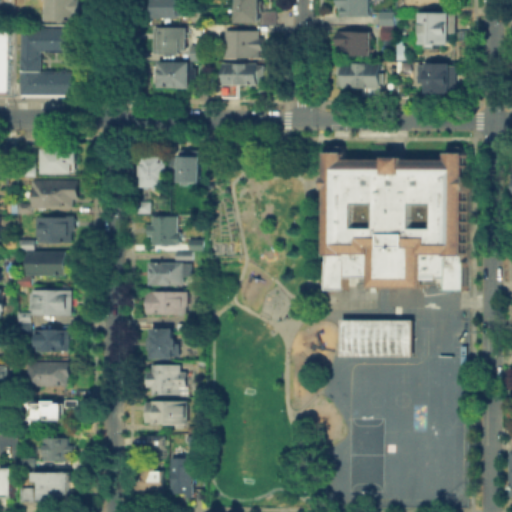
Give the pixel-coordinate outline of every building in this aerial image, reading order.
[(83,0),(83,11),(79,11),(79,18),(48,18),(48,0),(83,0)] [(161,0),(187,0),(187,18),(161,18),(161,0)] [(242,22),(242,0),(267,0),(267,22),(242,22)] [(339,0),(339,5),(341,5),(341,13),(371,13),(371,0),(339,0)] [(381,9),(381,23),(382,23),(396,23),(396,9),(381,9)] [(417,31),(423,31),(424,16),(458,16),(458,40),(451,40),(451,48),(417,48),(417,31)] [(0,23),(12,24),(12,94),(0,94),(0,23)] [(382,38),(396,38),(396,23),(382,23),(382,38)] [(94,26),(94,50),(43,50),(43,55),(46,55),(46,69),(95,69),(95,94),(16,94),(16,80),(22,80),(22,26),(94,26)] [(338,28),(371,28),(371,54),(341,54),(341,45),(338,45),(338,28)] [(191,29),(191,53),(160,52),(160,29),(191,29)] [(266,33),(266,58),(231,58),(232,32),(266,33)] [(197,49),(211,49),(211,61),(197,61),(197,49)] [(344,87),(344,64),(383,64),(383,88),(344,87)] [(421,93),(421,64),(456,64),(455,93),(421,93)] [(160,66),(201,66),(201,80),(195,80),(195,89),(160,89),(160,66)] [(229,66),(268,66),(268,85),(229,85),(229,66)] [(22,137),(22,154),(10,154),(10,137),(22,137)] [(78,146),(78,161),(74,161),(74,171),(44,171),(43,146),(78,146)] [(180,180),(180,172),(171,172),(171,157),(180,157),(180,148),(202,148),(202,180),(190,180),(190,184),(182,184),(182,180),(180,180)] [(327,150),(346,150),(346,157),(388,157),(388,155),(405,155),(405,157),(447,157),(447,149),(466,149),(465,287),(445,287),(445,276),(421,276),(421,286),(369,286),(369,276),(344,276),(344,287),(326,287),(327,150)] [(166,153),(166,161),(169,161),(169,178),(166,178),(166,184),(161,184),(161,188),(153,188),(153,184),(142,184),(142,175),(137,175),(137,163),(143,163),(143,153),(166,153)] [(37,159),(37,175),(24,175),(24,159),(37,159)] [(0,187),(0,162),(9,163),(9,187),(0,187)] [(73,205),(33,205),(33,178),(79,177),(79,197),(73,197),(73,205)] [(150,199),(150,211),(134,211),(134,199),(150,199)] [(18,210),(18,200),(32,200),(32,210),(18,210)] [(178,213),(178,230),(182,230),(182,242),(178,242),(178,243),(152,243),(152,234),(147,234),(147,223),(152,223),(152,213),(178,213)] [(74,215),(74,219),(77,219),(77,237),(74,237),(74,239),(35,239),(35,214),(74,215)] [(204,237),(204,248),(189,248),(189,237),(204,237)] [(18,247),(18,238),(35,238),(35,247),(18,247)] [(67,249),(67,273),(26,273),(26,249),(67,249)] [(175,249),(175,258),(193,258),(193,249),(175,249)] [(185,283),(148,283),(148,259),(184,259),(184,261),(192,261),(192,275),(185,275),(185,283)] [(31,274),(31,284),(21,284),(21,274),(31,274)] [(73,287),(73,312),(33,312),(33,308),(30,308),(30,291),(33,291),(33,288),(73,287)] [(147,311),(147,289),(189,289),(189,311),(147,311)] [(17,310),(31,310),(31,320),(17,320),(17,310)] [(191,310),(191,320),(203,320),(203,310),(191,310)] [(341,318),(412,318),(412,353),(341,353),(341,318)] [(20,330),(20,321),(32,321),(32,330),(20,330)] [(177,321),(177,329),(193,329),(193,321),(177,321)] [(151,357),(151,347),(147,347),(147,335),(151,335),(151,325),(174,325),(174,335),(176,335),(176,341),(179,341),(179,355),(174,355),(174,357),(151,357)] [(35,327),(69,327),(69,349),(35,349),(35,327)] [(5,357),(5,348),(16,348),(16,357),(5,357)] [(28,359),(71,359),(71,375),(69,375),(69,384),(28,384),(28,359)] [(0,363),(13,363),(13,387),(0,387),(0,363)] [(181,363),(181,369),(188,369),(188,386),(181,386),(181,393),(151,392),(151,385),(147,385),(147,370),(152,370),(152,363),(181,363)] [(65,399),(65,397),(78,397),(77,406),(66,406),(66,419),(33,419),(33,424),(22,424),(22,399),(65,399)] [(189,398),(189,422),(184,422),(184,426),(175,426),(175,422),(151,422),(151,421),(146,421),(146,400),(151,400),(151,398),(189,398)] [(148,448),(148,433),(166,433),(166,448),(148,448)] [(189,451),(189,441),(186,441),(186,434),(200,434),(200,451),(189,451)] [(44,435),(73,436),(73,459),(43,459),(44,435)] [(37,455),(37,464),(20,465),(20,455),(37,455)] [(171,491),(171,456),(194,456),(194,495),(186,495),(186,491),(171,491)] [(0,465),(13,465),(13,485),(15,485),(15,496),(0,496),(0,465)] [(143,491),(143,466),(156,466),(156,469),(166,469),(166,491),(143,491)] [(33,470),(73,470),(73,499),(39,499),(39,479),(33,479),(33,470)] [(34,485),(34,499),(21,499),(21,485),(34,485)]
